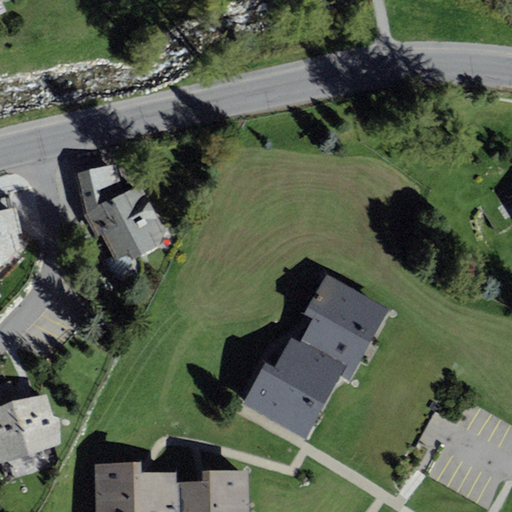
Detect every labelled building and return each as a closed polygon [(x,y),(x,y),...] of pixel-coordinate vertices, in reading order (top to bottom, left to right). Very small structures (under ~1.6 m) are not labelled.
[(164,231),(141,184),(124,193),(118,165),(74,174),(90,236),(104,236),(115,261),(127,254),(133,260),(160,246),(164,231)] [(0,265),(21,248),(18,234),(22,232),(17,208),(0,211),(0,265)] [(389,309),(326,275),(304,314),(313,319),(300,342),(346,366),(341,376),(350,381),(389,309)] [(243,404),(306,438),(341,376),(346,366),(300,342),(291,337),(275,367),(266,362),(243,404)] [(52,417),(46,396),(20,399),(10,381),(0,384),(0,461),(60,444),(60,417),(52,417)] [(95,511),(178,511),(177,482),(177,472),(146,473),(142,473),(142,463),(94,464),(95,511)] [(203,481),(177,482),(178,511),(250,511),(249,470),(202,471),(203,481)]
